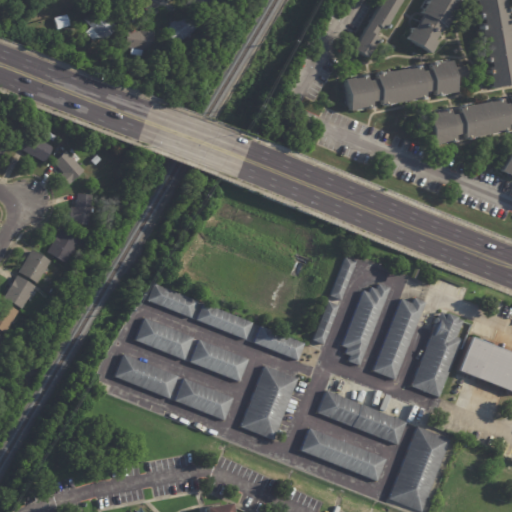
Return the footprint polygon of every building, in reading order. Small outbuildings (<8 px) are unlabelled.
[(211,0),(201,19),(182,8),(186,0),(211,0)] [(374,0),(397,0),(364,60),(346,50),(374,0)] [(398,39),(421,0),(455,0),(439,28),(431,41),(424,54),(398,39)] [(469,0),(486,89),(511,83),(511,67),(511,62),(502,18),(499,0),(469,0)] [(110,23),(116,29),(102,42),(100,39),(95,44),(85,34),(90,29),(83,21),(96,8),(110,23)] [(194,30),(174,46),(162,31),(183,15),(194,30)] [(66,16),(70,26),(58,30),(55,20),(66,16)] [(130,32),(152,34),(150,52),(124,49),(125,31),(130,32)] [(338,80),(445,60),(447,69),(462,66),(465,83),(450,85),(451,94),(344,114),(338,80)] [(420,114),(511,96),(511,129),(426,146),(420,114)] [(24,152),(17,147),(26,132),(50,147),(41,162),(24,152)] [(504,142),(511,145),(511,177),(493,170),(504,142)] [(71,158),(82,171),(66,184),(58,175),(61,173),(52,162),(64,151),(71,158)] [(96,155),(99,160),(93,164),(90,160),(96,155)] [(89,195),(86,225),(65,222),(67,206),(73,207),(75,193),(89,195)] [(53,236),(57,230),(75,241),(62,263),(44,252),(53,236)] [(30,250),(48,261),(34,284),(16,273),(29,250),(30,250)] [(343,257),(354,262),(338,301),(327,296),(342,257),(343,257)] [(32,287),(19,309),(1,298),(14,276),(32,287)] [(195,302),(188,319),(144,301),(151,284),(195,302)] [(339,346),(361,290),(366,293),(369,287),(374,290),(376,284),(388,289),(358,366),(346,362),(348,356),(342,354),(344,349),(339,346)] [(370,371),(399,299),(410,304),(412,298),(423,302),(393,380),(370,371)] [(15,318),(3,337),(0,334),(0,302),(18,313),(15,318)] [(325,302),(336,306),(320,345),(309,341),(324,302),(325,302)] [(249,324),(243,340),(193,321),(200,304),(249,324)] [(438,311),(461,321),(457,331),(462,332),(437,398),(409,387),(434,324),(432,323),(437,311),(438,311)] [(191,338),(182,360),(133,340),(141,318),(191,338)] [(300,344),(294,361),(250,343),(256,327),(300,344)] [(503,394),(504,391),(455,371),(468,338),(511,355),(511,393),(510,393),(509,397),(503,394)] [(188,362),(196,340),(246,360),(237,382),(188,363),(188,362)] [(176,377),(168,399),(113,377),(121,355),(177,377),(176,377)] [(295,379),(295,380),(272,441),(238,427),(262,367),(295,379)] [(454,375),(464,379),(463,383),(452,379),(454,375)] [(173,401),(182,379),(231,399),(222,421),(173,401)] [(448,388),(460,392),(458,396),(447,392),(448,388)] [(324,391),(405,423),(396,445),(315,414),(324,391)] [(416,428),(448,441),(420,511),(387,499),(415,428),(416,428)] [(384,460),(375,482),(297,451),(306,429),(384,460)] [(228,511),(228,503),(201,507),(202,511),(228,511)]
